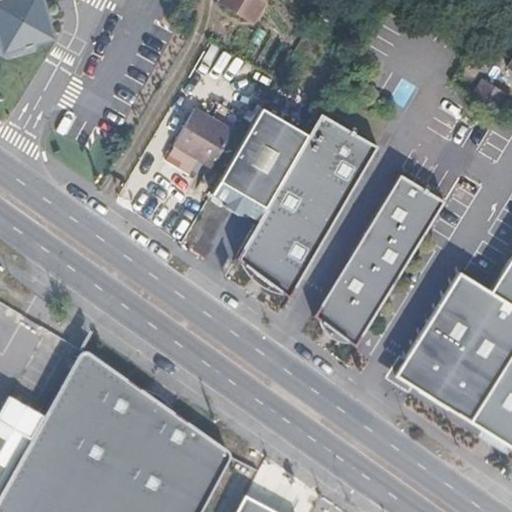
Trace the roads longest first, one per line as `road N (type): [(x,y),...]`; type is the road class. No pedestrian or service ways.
road 1 (secondary): [(489,511),(0,167)]
road 2 (secondary): [(0,216),(413,511)]
